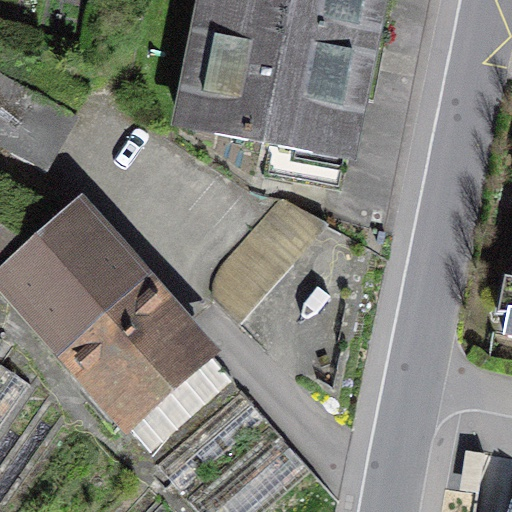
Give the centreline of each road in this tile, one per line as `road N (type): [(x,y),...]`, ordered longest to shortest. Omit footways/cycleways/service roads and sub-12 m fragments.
road 1 (tertiary): [(494,0),(417,375)]
road 2 (tertiary): [(417,375),(389,511)]
